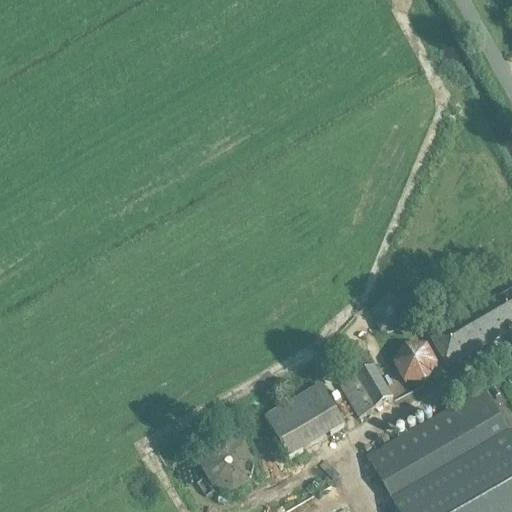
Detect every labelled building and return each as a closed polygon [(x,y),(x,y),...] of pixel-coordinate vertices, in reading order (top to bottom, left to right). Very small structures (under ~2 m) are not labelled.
[(511,328),(511,292),(499,299),(498,297),(428,338),(447,370),(507,337),(505,332),(511,328)] [(372,314),(381,335),(405,332),(410,309),(388,298),(372,314)] [(413,390),(443,368),(421,337),(391,360),(413,390)] [(353,381),(340,388),(358,421),(393,401),(375,369),(374,369),(365,353),(343,366),(353,381)] [(266,417),(290,459),(345,427),(320,385),(266,417)] [(484,393),(368,460),(384,488),(398,511),(511,511),(511,439),(509,434),(508,434),(500,421),(484,393)] [(254,468),(254,467),(252,459),(250,454),(247,450),(240,445),(235,443),(231,443),(227,443),(221,444),(217,446),(212,449),(209,452),(207,457),(205,462),(204,466),(204,470),(205,475),(207,479),(211,484),(215,488),(220,490),(228,492),(234,491),(238,490),(242,488),(246,485),(249,481),(252,477),(254,468)]
